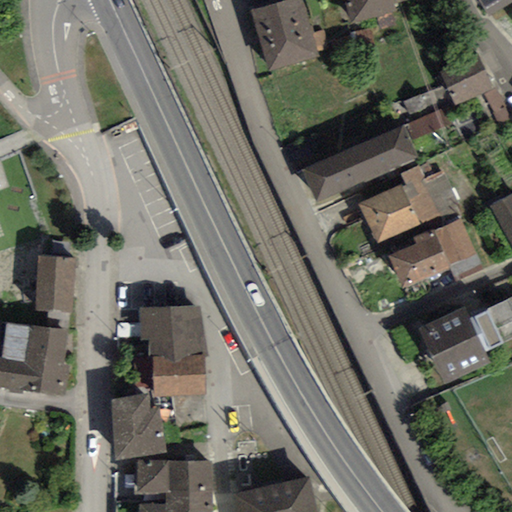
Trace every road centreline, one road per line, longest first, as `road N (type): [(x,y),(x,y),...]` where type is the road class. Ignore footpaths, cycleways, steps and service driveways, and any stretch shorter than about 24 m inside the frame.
road 1 (primary): [(378,511),(262,326),(107,0)]
road 2 (unclassified): [(217,488),(213,354),(202,308),(137,213),(81,165)]
road 3 (unclassified): [(355,330),(252,112),(218,0)]
road 4 (unclassified): [(81,165),(97,239),(88,511)]
road 5 (unclassified): [(455,511),(435,490),(355,330)]
road 6 (residential): [(355,330),(511,263)]
road 7 (unclassified): [(58,0),(52,45),(65,119)]
